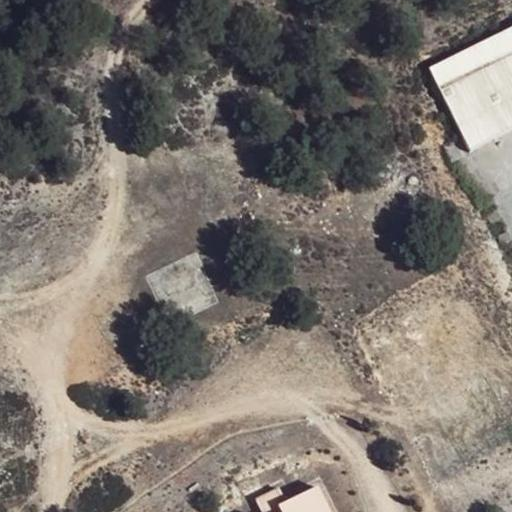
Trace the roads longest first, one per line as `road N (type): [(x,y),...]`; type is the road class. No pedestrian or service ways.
road 1 (track): [(37,346),(97,270),(121,157),(118,69),(126,33),(147,0)]
road 2 (track): [(0,316),(37,346),(52,410),(51,511)]
